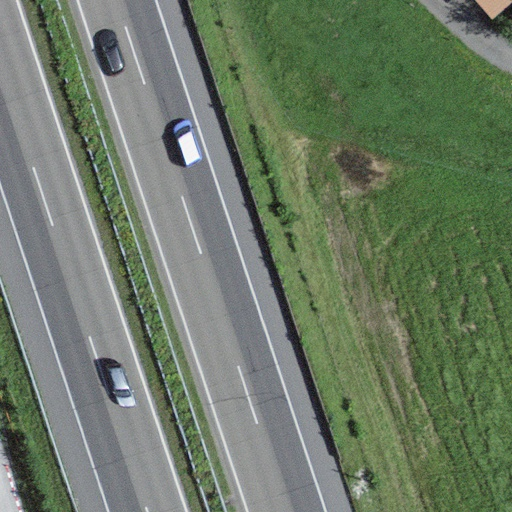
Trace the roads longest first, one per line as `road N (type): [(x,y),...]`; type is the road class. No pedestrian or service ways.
road 1 (motorway): [(285,511),(116,0)]
road 2 (motorway): [(0,67),(147,511)]
